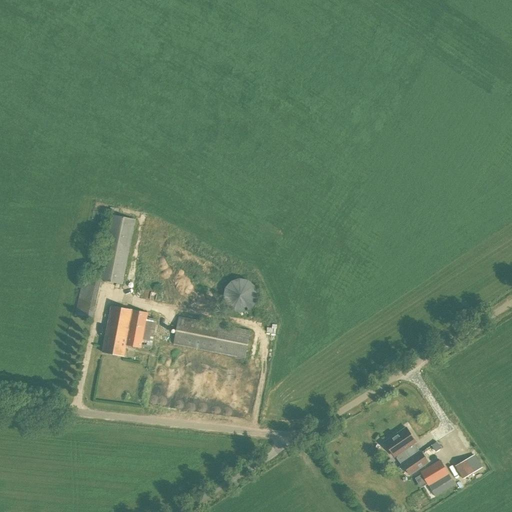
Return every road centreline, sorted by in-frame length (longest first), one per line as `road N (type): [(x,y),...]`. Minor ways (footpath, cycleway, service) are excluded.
road 1 (unclassified): [(292,440),(0,404)]
road 2 (unclassified): [(292,440),(511,301)]
road 3 (unclassified): [(292,440),(180,511)]
